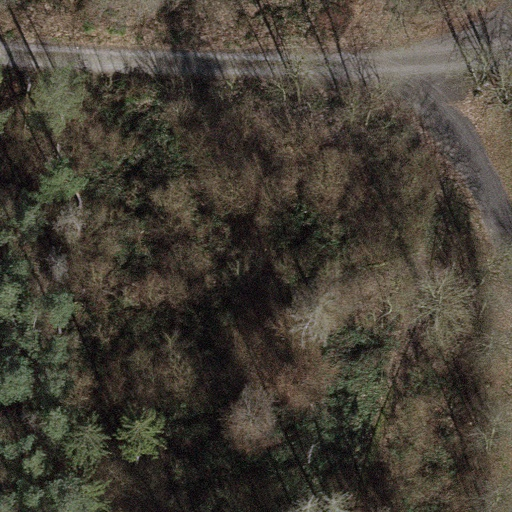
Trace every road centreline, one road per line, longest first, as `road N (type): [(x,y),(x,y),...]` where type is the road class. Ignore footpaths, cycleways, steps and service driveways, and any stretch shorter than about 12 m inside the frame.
road 1 (track): [(404,70),(0,41)]
road 2 (track): [(404,70),(459,122),(511,215)]
